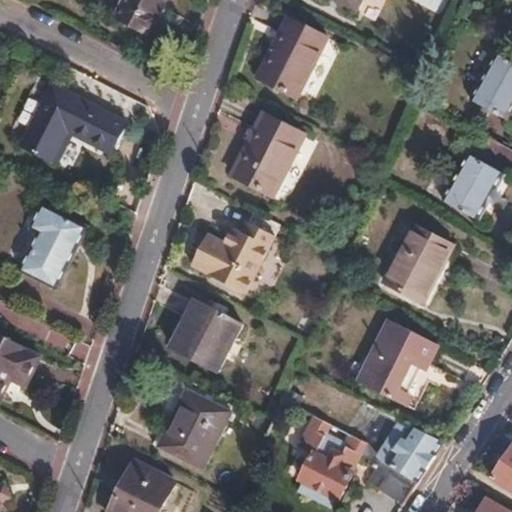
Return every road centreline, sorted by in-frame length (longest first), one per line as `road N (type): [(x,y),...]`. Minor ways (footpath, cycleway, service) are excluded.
road 1 (residential): [(64,511),(235,0)]
road 2 (residential): [(511,377),(425,511)]
